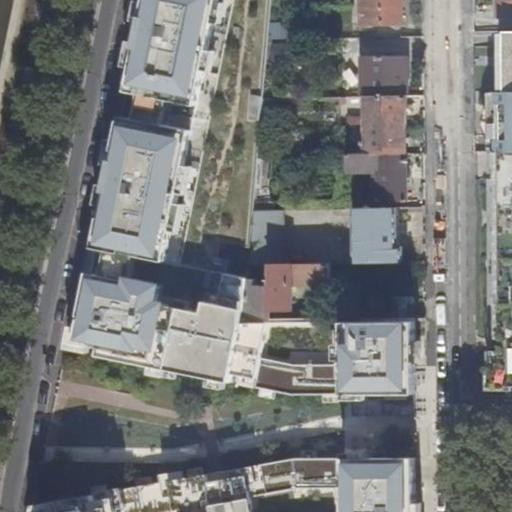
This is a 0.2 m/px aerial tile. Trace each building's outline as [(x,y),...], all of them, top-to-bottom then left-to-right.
[(146,0),(126,93),(196,107),(221,0),(146,0)] [(360,0),(361,24),(402,24),(401,0),(360,0)] [(511,0),(497,0),(497,17),(511,17),(511,0)] [(271,22),(269,38),(321,37),(321,21),(271,22)] [(364,97),(407,96),(406,79),(401,79),(400,57),(362,57),(363,97),(364,97)] [(511,90),(506,91),(494,91),(494,151),(511,150),(511,90)] [(407,124),(407,96),(364,97),(364,116),(347,116),(348,125),(364,125),(407,124)] [(256,97),(244,97),(244,123),(256,123),(256,97)] [(271,115),(263,115),(262,126),(271,126),(271,115)] [(149,125),(122,120),(99,245),(123,250),(166,259),(192,133),(174,129),(149,125)] [(407,152),(407,124),(364,125),(364,153),(407,152)] [(511,150),(494,151),(489,151),(491,343),(503,345),(503,351),(491,351),(491,388),(511,387),(511,150)] [(407,201),(407,152),(364,153),(347,153),(347,171),(369,171),(379,166),(379,177),(373,177),(373,202),(407,201)] [(356,263),(404,262),(403,247),(398,247),(398,207),(355,208),(356,263)] [(254,220),(250,264),(268,264),(277,264),(281,208),(255,209),(254,220)] [(123,250),(99,245),(73,359),(216,392),(317,404),(416,404),(415,320),(270,320),(246,320),(113,289),(123,250)] [(246,320),(270,320),(270,312),(290,312),(290,277),(307,283),(329,283),(329,263),(277,264),(268,264),(269,284),(256,284),(256,278),(249,278),(246,320)] [(300,459),(244,469),(249,498),(342,489),(342,457),(300,459)] [(416,511),(417,458),(342,457),(342,489),(341,511),(416,511)] [(251,511),(249,498),(244,469),(155,486),(160,511),(251,511)] [(160,511),(155,486),(109,495),(112,511),(160,511)] [(112,511),(109,495),(32,509),(31,511),(112,511)]
